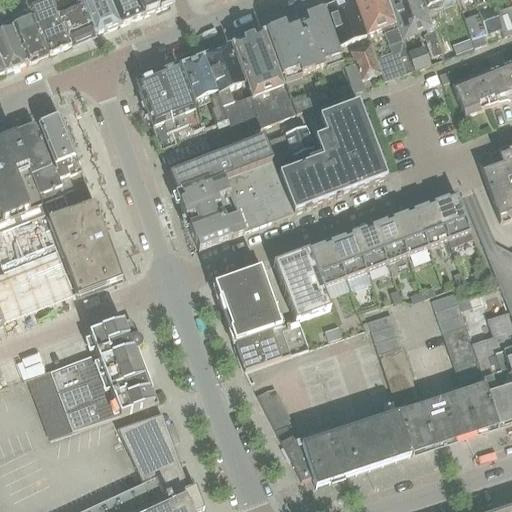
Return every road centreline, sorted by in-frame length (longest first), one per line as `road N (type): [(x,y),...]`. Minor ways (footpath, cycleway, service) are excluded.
road 1 (residential): [(432,167),(438,181),(171,285)]
road 2 (residential): [(255,511),(171,285)]
road 3 (residential): [(171,285),(94,69)]
road 4 (residential): [(171,285),(0,349)]
road 5 (residential): [(380,511),(511,467)]
